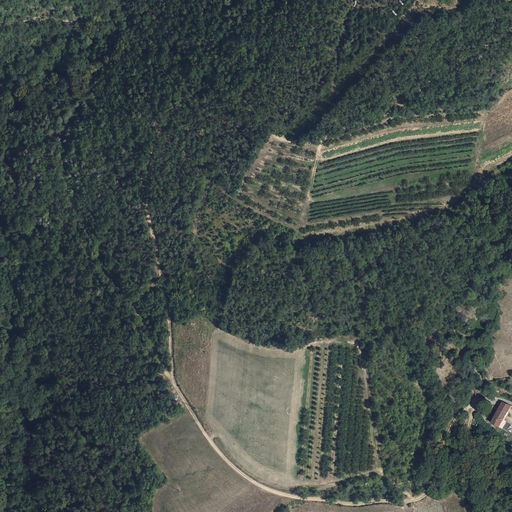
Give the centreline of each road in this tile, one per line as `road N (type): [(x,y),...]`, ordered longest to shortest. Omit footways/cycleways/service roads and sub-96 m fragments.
road 1 (track): [(477,402),(450,428),(433,488),(414,500),(297,499),(259,486),(221,457),(78,217),(61,166),(61,128),(105,71),(115,52),(110,35),(80,24),(0,24)]
road 2 (track): [(257,0),(252,95),(269,133),(320,141),(400,100),(511,22)]
road 3 (track): [(173,384),(143,180),(162,126),(258,40)]
road 4 (track): [(210,440),(219,435),(248,466),(292,481),(319,484),(381,468)]
road 5 (track): [(367,373),(384,484),(414,500)]
